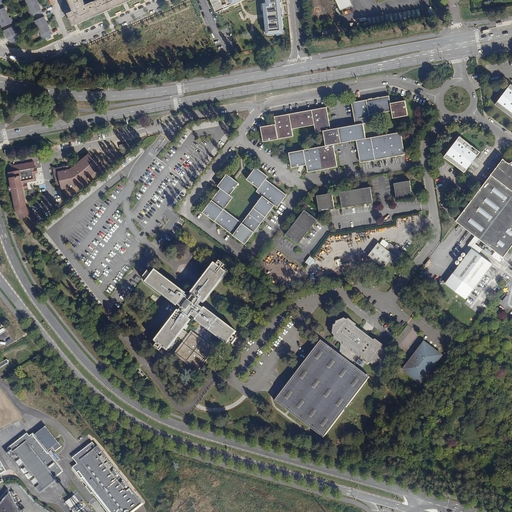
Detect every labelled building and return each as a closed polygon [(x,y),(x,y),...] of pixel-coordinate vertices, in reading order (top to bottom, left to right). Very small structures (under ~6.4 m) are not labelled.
[(0,0),(0,21),(1,24),(4,30),(8,41),(10,40),(11,43),(17,40),(16,38),(19,37),(2,0),(0,0)] [(24,0),(42,39),(45,37),(46,40),(51,38),(50,35),(52,34),(44,17),(39,7),(40,7),(37,0),(24,0)] [(96,0),(86,5),(83,0),(68,0),(73,10),(67,13),(73,26),(77,24),(103,12),(107,10),(122,4),(126,2),(130,0),(96,0)] [(266,0),(267,34),(284,32),(281,0),(211,0),(217,12),(243,0),(266,0)] [(352,5),(349,0),(336,0),(341,10),(352,5)] [(347,26),(322,30),(323,36),(348,31),(347,26)] [(511,85),(510,85),(495,105),(511,117),(511,85)] [(391,103),(389,96),(352,102),(356,125),(348,126),(351,141),(356,140),(360,162),(405,154),(400,132),(366,138),(363,123),(371,122),(369,115),(392,111),(393,118),(408,115),(405,100),(391,103)] [(331,130),(326,107),(274,117),(276,124),(261,127),(264,142),(293,136),(292,129),(314,125),(316,132),(323,131),(326,146),(289,153),(292,167),(306,165),(308,172),(338,166),(333,144),(341,143),(338,128),(331,130)] [(338,128),(341,143),(351,141),(348,126),(338,128)] [(480,152),(460,136),(445,157),(465,172),(480,152)] [(99,168),(88,154),(76,164),(77,167),(72,168),(73,170),(59,173),(62,189),(73,186),(81,182),(99,168)] [(511,161),(509,164),(503,159),(456,221),(495,251),(492,256),(500,262),(511,245),(511,161)] [(34,167),(33,162),(11,167),(12,172),(9,173),(11,187),(9,187),(10,191),(12,191),(16,210),(21,218),(30,213),(26,206),(23,189),(25,189),(24,183),(27,182),(36,180),(35,174),(34,169),(32,169),(31,168),(34,167)] [(76,164),(58,169),(59,173),(73,170),(72,168),(77,167),(76,164)] [(268,179),(256,170),(247,181),(259,190),(257,193),(263,198),(242,225),(224,211),(234,198),(230,196),(240,184),(228,175),(218,187),(221,189),(203,212),(245,245),(275,207),(277,209),(286,198),(265,182),(268,179)] [(412,195),(410,180),(394,183),(396,198),(412,195)] [(373,202),(371,187),(340,192),(342,207),(373,202)] [(335,208),(332,193),(317,195),(319,211),(335,208)] [(317,220),(304,210),(285,235),(298,244),(317,220)] [(392,265),(402,254),(397,250),(394,248),(389,244),(385,250),(377,245),(368,257),(383,269),(388,262),(392,265)] [(453,273),(473,289),(494,262),(470,244),(469,246),(472,248),(453,273)] [(310,256),(305,262),(310,265),(315,259),(310,256)] [(216,265),(214,263),(190,294),(191,295),(189,298),(185,295),(186,293),(155,270),(151,275),(147,280),(145,282),(176,306),(177,304),(182,308),(179,311),(178,310),(154,341),(157,343),(162,347),(167,351),(178,336),(183,330),(190,320),(189,319),(192,315),(196,318),(195,320),(226,344),(228,341),(232,336),(236,331),(204,307),(203,309),(199,306),(201,302),(203,303),(226,272),(222,269),(216,265)] [(473,289),(453,273),(449,278),(469,294),(473,289)] [(356,326),(356,324),(349,319),(347,320),(344,318),(336,322),(336,324),(334,325),(332,334),(334,336),(334,338),(341,344),(340,352),(342,354),(340,355),(321,340),(275,401),(323,438),(368,377),(349,362),(351,361),(353,362),(361,359),(367,364),(370,363),(372,365),(380,361),(380,359),(383,358),(384,349),(382,347),(382,345),(375,339),(373,340),(367,335),(366,336),(362,333),(362,331),(356,326)] [(183,330),(178,336),(183,341),(188,334),(183,330)] [(215,349),(191,331),(188,334),(183,341),(173,354),(197,372),(215,349)] [(420,383),(442,355),(425,342),(403,369),(420,383)] [(154,347),(159,351),(162,347),(157,343),(154,347)] [(7,359),(0,363),(0,367),(0,368),(9,362),(7,359)] [(44,427),(35,435),(48,451),(53,447),(56,451),(62,446),(46,426),(44,427)] [(48,451),(35,435),(34,433),(30,436),(28,433),(8,449),(10,452),(8,454),(12,459),(12,458),(36,488),(37,488),(39,490),(42,488),(45,490),(58,480),(56,477),(55,476),(57,475),(58,476),(62,473),(61,471),(63,470),(48,451)] [(83,449),(73,457),(78,463),(73,467),(88,485),(87,486),(92,493),(93,493),(109,511),(117,511),(119,511),(119,510),(121,509),(123,511),(131,511),(143,502),(103,452),(98,445),(96,447),(94,446),(95,445),(92,442),(83,449)] [(18,511),(10,492),(0,504),(0,511),(18,511)] [(78,511),(85,506),(76,494),(67,502),(74,511),(73,511),(78,511)]
